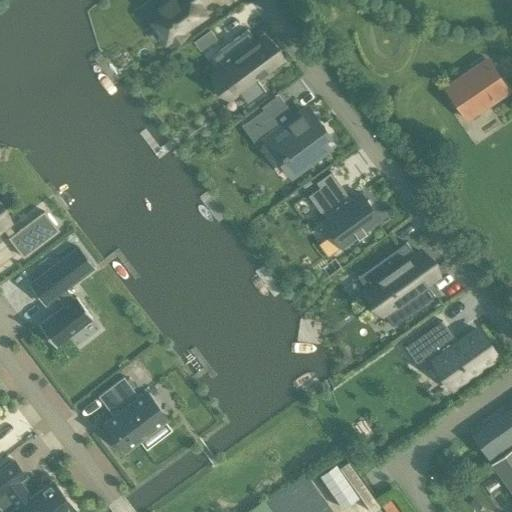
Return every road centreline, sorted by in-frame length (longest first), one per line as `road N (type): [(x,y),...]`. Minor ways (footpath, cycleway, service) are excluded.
road 1 (residential): [(511,342),(264,0)]
road 2 (residential): [(123,511),(0,351)]
road 3 (residential): [(436,511),(415,480),(423,439),(511,377)]
